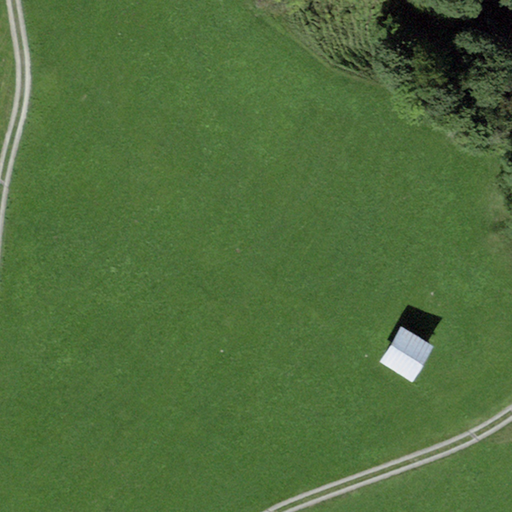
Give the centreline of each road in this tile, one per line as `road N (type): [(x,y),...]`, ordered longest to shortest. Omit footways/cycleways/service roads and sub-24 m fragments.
road 1 (unclassified): [(511,413),(465,440),(279,511)]
road 2 (unclassified): [(0,241),(28,79),(17,0)]
